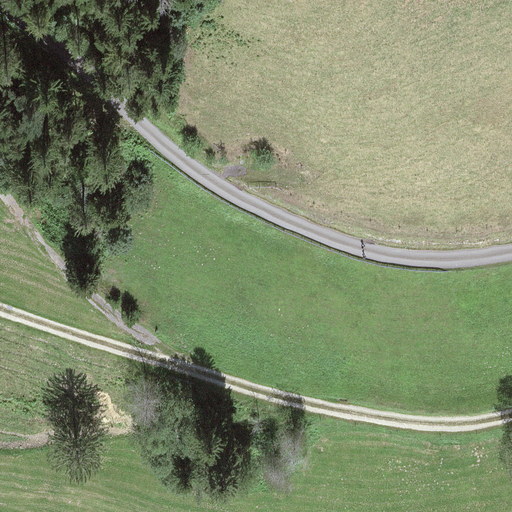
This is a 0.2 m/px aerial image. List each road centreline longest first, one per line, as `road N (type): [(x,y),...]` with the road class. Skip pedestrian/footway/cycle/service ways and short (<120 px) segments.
road 1 (track): [(2,0),(168,149),(242,200),(381,253),(445,259),(511,251)]
road 2 (track): [(0,308),(313,404),(421,422),(511,414)]
road 3 (track): [(181,365),(86,290),(0,185)]
